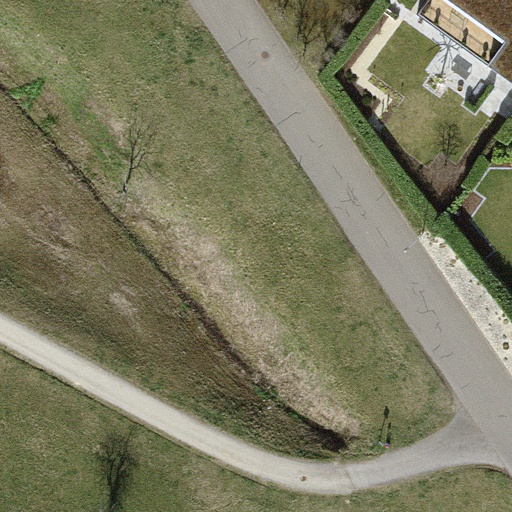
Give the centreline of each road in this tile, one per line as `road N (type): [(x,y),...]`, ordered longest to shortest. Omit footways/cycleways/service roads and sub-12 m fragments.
road 1 (track): [(0,332),(186,438),(310,488),(383,485),(511,445)]
road 2 (residential): [(219,0),(511,424)]
